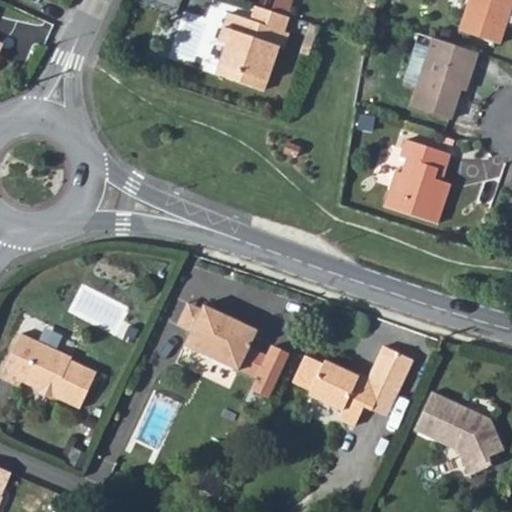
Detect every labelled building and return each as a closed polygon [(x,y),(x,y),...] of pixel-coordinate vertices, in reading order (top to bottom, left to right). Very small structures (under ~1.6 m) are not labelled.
[(274,0),(271,11),(287,16),(291,0),(274,0)] [(511,0),(470,0),(461,30),(499,43),(511,6),(511,0)] [(232,38),(227,37),(215,75),(262,91),(277,48),(282,49),(287,32),(283,30),(287,17),(271,11),(259,7),(253,22),(239,16),(232,38)] [(220,34),(227,37),(232,38),(239,16),(228,12),(220,34)] [(310,24),(301,52),(310,56),(319,27),(310,24)] [(478,52),(433,38),(411,104),(450,118),(462,81),(468,83),(478,52)] [(396,171),(385,207),(438,224),(451,184),(443,181),(452,154),(407,140),(401,159),(407,161),(403,172),(396,171)] [(286,142),(283,152),(297,157),(300,147),(286,142)] [(181,324),(191,301),(177,295),(167,319),(181,325),(181,324)] [(181,325),(175,338),(230,362),(231,361),(241,338),(249,321),(194,296),(191,301),(181,324),(181,325)] [(13,328),(0,356),(0,378),(12,384),(15,378),(72,404),(88,368),(62,356),(63,351),(13,328)] [(299,346),(287,373),(304,381),(302,385),(333,400),(331,408),(349,416),(358,394),(365,397),(376,374),(390,380),(404,348),(375,335),(362,365),(351,360),(350,364),(318,349),(316,353),(299,346)] [(244,380),(262,388),(281,346),(262,337),(259,346),(248,369),(244,380)] [(248,369),(259,346),(241,338),(231,361),(248,369)] [(390,380),(376,374),(365,397),(379,404),(390,380)] [(431,392),(413,432),(458,451),(469,475),(492,465),(488,456),(504,449),(490,419),(431,392)]
